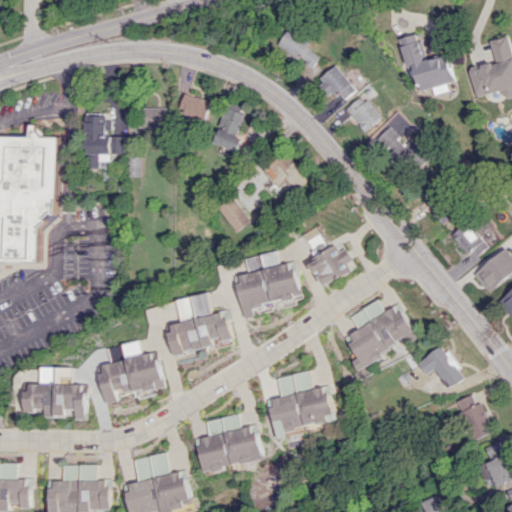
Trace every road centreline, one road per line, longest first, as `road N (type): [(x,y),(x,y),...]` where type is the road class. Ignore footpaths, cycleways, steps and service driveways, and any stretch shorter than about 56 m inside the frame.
road 1 (residential): [(511,371),(319,135),(266,82),(150,47),(0,75)]
road 2 (residential): [(415,248),(162,423),(97,441),(0,438)]
road 3 (tertiary): [(196,0),(0,63)]
